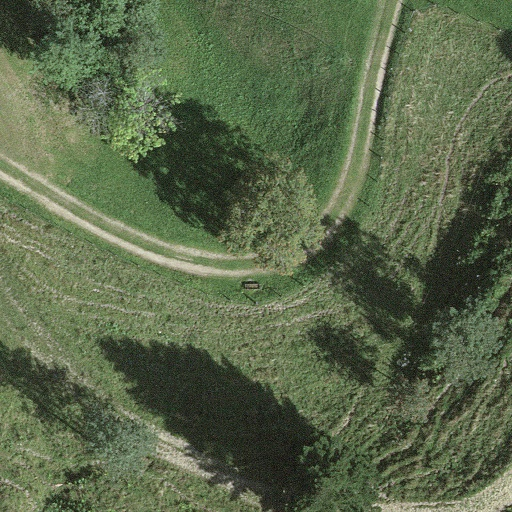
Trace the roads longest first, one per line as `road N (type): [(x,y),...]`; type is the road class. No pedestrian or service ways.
road 1 (track): [(0,171),(98,234),(177,264),(233,268),(284,247),(328,192),(393,0)]
road 2 (track): [(0,293),(64,381),(149,455),(227,490),(337,511)]
